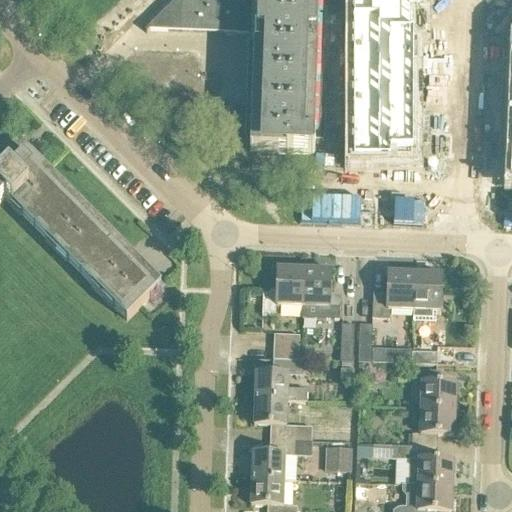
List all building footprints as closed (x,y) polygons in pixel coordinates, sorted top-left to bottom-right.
[(182,0),(188,6),(194,0),(331,0),(352,20),(352,168),(391,168),(391,158),(413,158),(413,39),(420,39),(419,0),(182,0)] [(0,208),(5,203),(127,325),(161,291),(26,156),(0,181),(0,208)] [(353,194),(385,194),(385,173),(353,173),(353,194)] [(276,310),(303,311),(304,274),(278,273),(276,310)] [(304,274),(303,311),(329,312),(331,275),(304,274)] [(390,315),(414,315),(415,278),(389,277),(388,298),(373,297),(372,324),(390,324),(390,315)] [(414,315),(413,325),(436,326),(436,316),(440,316),(442,279),(415,278),(414,315)] [(340,366),(353,367),(354,330),(342,329),(340,366)] [(358,367),(371,368),(372,330),(360,330),(358,367)] [(273,364),(299,365),(300,340),(274,339),(273,364)] [(412,369),(437,370),(438,358),(412,357),(412,369)] [(256,378),(255,404),(287,405),(287,407),(307,408),(307,395),(287,394),(288,380),(302,380),(302,366),(273,365),(273,379),(256,378)] [(354,375),(353,375),(353,367),(342,367),(341,385),(354,386),(354,375)] [(359,369),(358,378),(367,379),(367,369),(359,369)] [(422,388),(421,413),(455,415),(456,389),(439,388),(440,376),(415,375),(414,388),(422,388)] [(271,431),(270,445),(311,446),(311,433),(296,432),(286,431),(287,407),(287,405),(255,404),(254,430),(271,431)] [(412,438),(412,451),(437,452),(438,440),(454,440),(455,415),(421,413),(420,439),(412,438)] [(253,458),(252,484),(284,485),(285,460),(310,461),(311,446),(270,445),(270,459),(253,458)] [(357,449),(356,463),(372,463),(373,450),(372,450),(357,449)] [(402,490),(408,490),(452,491),(453,466),(437,465),(437,452),(412,451),(393,451),(392,464),(396,464),(395,489),(402,490)] [(326,478),(351,478),(352,454),(326,453),(326,478)] [(268,510),(267,511),(297,511),(283,511),(284,485),(252,484),(251,510),(268,510)] [(355,489),(355,506),(368,506),(368,489),(355,489)] [(450,511),(452,491),(408,490),(402,490),(402,496),(406,501),(406,511),(404,511),(402,511),(401,511),(450,511)]
